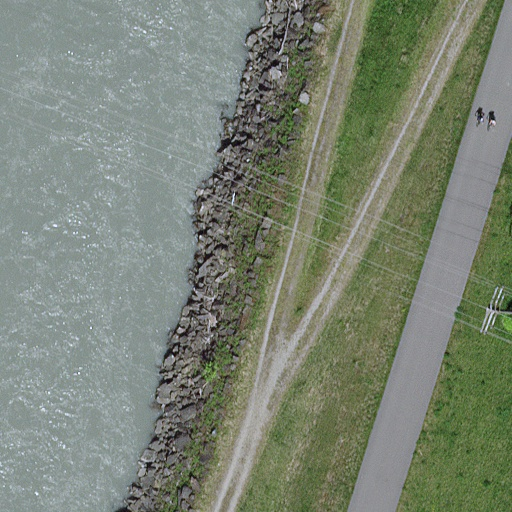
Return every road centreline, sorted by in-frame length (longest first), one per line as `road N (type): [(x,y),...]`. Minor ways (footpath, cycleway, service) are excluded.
road 1 (track): [(237,511),(392,0)]
road 2 (track): [(279,374),(474,0)]
